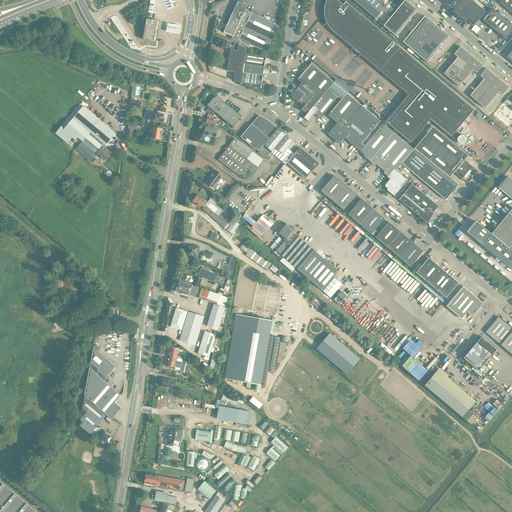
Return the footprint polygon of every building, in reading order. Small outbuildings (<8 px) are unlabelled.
[(326,21),(326,22),(327,24),(327,25),(328,26),(329,28),(330,29),(331,30),(333,32),(379,71),(400,47),(346,2),(343,5),(337,0),(326,0),(326,1),(325,2),(325,3),(325,4),(325,5),(324,6),(324,7),(324,9),(324,10),(324,11),(324,12),(324,13),(324,14),(324,15),(324,17),(324,18),(325,19),(325,20),(326,21)] [(375,0),(374,0),(352,0),(376,20),(383,11),(389,16),(392,13),(385,7),(384,8),(375,0)] [(405,0),(394,13),(383,26),(396,37),(418,10),(405,0)] [(473,27),(485,12),(471,0),(450,0),(447,5),(459,15),(457,16),(460,18),(461,17),(473,27)] [(511,0),(499,0),(498,2),(511,14),(511,0)] [(279,27),(251,14),(252,12),(246,10),(247,6),(238,2),(223,33),(233,37),(232,40),(249,48),(250,45),(267,53),(279,27)] [(483,20),(505,39),(511,30),(511,25),(492,9),(483,20)] [(403,43),(415,53),(428,63),(450,37),(425,16),(403,43)] [(155,41),(159,20),(148,18),(144,40),(155,41)] [(167,24),(166,32),(179,34),(180,26),(167,24)] [(477,31),(482,35),(486,31),(481,26),(477,31)] [(218,37),(215,43),(219,45),(218,47),(226,51),(228,48),(231,49),(227,71),(236,73),(237,75),(236,75),(236,76),(235,76),(235,77),(235,78),(235,79),(235,80),(236,80),(236,81),(237,81),(241,83),(240,84),(241,84),(241,83),(243,68),(246,54),(246,49),(234,43),(233,46),(230,44),(231,43),(230,43),(228,42),(228,41),(218,37)] [(494,43),(492,45),(499,51),(503,47),(499,43),(497,45),(494,43)] [(451,137),(457,130),(474,110),(400,47),(379,71),(408,95),(386,122),(411,143),(430,119),(451,137)] [(445,72),(444,74),(459,86),(460,85),(461,85),(473,70),(476,73),(483,65),(481,64),(473,57),(472,56),(470,55),(470,54),(462,48),(461,47),(454,54),(458,57),(445,72)] [(243,68),(241,83),(262,92),(263,93),(264,93),(265,93),(266,92),(267,92),(268,91),(268,90),(269,90),(269,89),(269,88),(269,87),(269,86),(268,84),(262,83),(266,58),(246,54),(243,68)] [(303,83),(292,96),(311,111),(329,89),(328,89),(334,82),(313,64),(299,80),(303,83)] [(499,92),(503,95),(509,87),(507,86),(499,79),(496,76),(492,73),(488,70),(487,68),(480,76),(484,79),(471,94),(470,96),(485,108),(487,107),(499,92)] [(311,111),(305,118),(309,122),(316,114),(321,119),(339,98),(329,89),(311,111)] [(335,139),(363,106),(348,94),(329,116),(338,124),(329,134),(335,139)] [(233,127),(241,117),(226,104),(222,104),(222,102),(222,101),(221,100),(220,99),(219,98),(217,98),(216,98),(214,99),(208,106),(233,127)] [(511,121),(511,110),(503,103),(493,114),(508,127),(511,121)] [(82,142),(95,152),(96,153),(104,160),(111,152),(103,146),(104,144),(106,146),(116,133),(84,105),(63,130),(60,127),(55,133),(67,143),(72,137),(75,141),(78,138),(82,142)] [(335,139),(341,144),(344,140),(345,141),(347,139),(358,148),(362,144),(361,143),(380,121),(363,106),(335,139)] [(164,118),(165,115),(153,113),(153,115),(149,114),(148,120),(164,122),(164,118)] [(260,150),(265,145),(278,129),(269,121),(260,115),(242,137),(257,149),(258,148),(260,150)] [(214,124),(220,126),(221,122),(214,117),(214,118),(208,117),(207,123),(214,124)] [(214,124),(207,123),(208,123),(207,127),(206,127),(206,130),(205,130),(204,132),(205,132),(205,134),(215,135),(216,129),(213,128),(214,125),(220,126),(214,124)] [(370,162),(394,133),(384,125),(361,151),(366,155),(365,158),(370,162)] [(415,149),(450,178),(454,173),(462,179),(472,167),(465,161),(469,156),(434,127),(415,149)] [(278,129),(265,145),(273,152),(276,148),(286,156),(296,144),(278,129)] [(463,144),(464,144),(465,143),(466,142),(466,141),(466,140),(466,139),(466,138),(465,138),(465,137),(464,136),(463,136),(457,130),(451,137),(457,142),(458,142),(458,143),(459,143),(459,144),(460,144),(461,145),(462,145),(463,144)] [(394,170),(396,172),(402,164),(414,150),(394,133),(370,162),(375,165),(377,165),(386,172),(386,175),(388,177),(394,170)] [(248,172),(253,164),(247,159),(252,152),(234,138),(218,160),(243,179),(248,172)] [(75,150),(90,162),(97,154),(82,142),(75,150)] [(258,153),(266,159),(270,153),(263,147),(258,153)] [(295,155),(288,163),(307,179),(316,168),(317,169),(320,164),(303,149),(300,147),(295,155)] [(414,150),(402,164),(446,201),(459,186),(450,178),(415,149),(414,150)] [(281,159),(273,152),(272,152),(271,152),(280,160),(281,159)] [(394,170),(388,177),(388,178),(390,180),(386,185),(386,186),(386,187),(388,189),(388,190),(388,191),(395,197),(408,181),(396,172),(394,170)] [(211,177),(207,182),(211,185),(209,187),(216,193),(226,181),(222,178),(223,176),(217,171),(214,174),(211,177)] [(333,201),(346,186),(335,176),(322,191),(333,201)] [(511,179),(508,177),(499,188),(511,199),(511,179)] [(427,222),(439,207),(413,185),(400,200),(427,222)] [(278,206),(286,197),(273,186),(265,195),(278,206)] [(346,186),(333,201),(345,211),(358,196),(346,186)] [(295,188),(287,197),(291,200),(295,196),(296,197),(300,193),(295,188)] [(202,209),(224,228),(232,234),(239,224),(234,221),(234,220),(233,219),(233,220),(232,219),(232,218),(231,218),(234,214),(225,208),(212,197),(207,203),(198,195),(193,201),(200,208),(203,203),(205,205),(202,209)] [(361,225),(374,209),(362,199),(349,215),(361,225)] [(374,209),(361,225),(372,234),(385,219),(374,209)] [(511,209),(492,234),(511,251),(511,209)] [(261,238),(277,219),(267,211),(251,230),(261,238)] [(492,234),(476,222),(467,232),(483,245),(492,234)] [(295,232),(293,230),(295,228),(293,226),(291,228),(286,223),(278,233),(287,241),(286,243),(288,245),(280,255),(322,291),(338,273),(294,234),(295,232)] [(399,258),(413,242),(390,223),(376,238),(399,258)] [(511,251),(492,234),(483,245),(511,269),(511,251)] [(247,253),(246,255),(268,271),(272,265),(250,249),(250,250),(248,248),(250,246),(244,242),(240,248),(247,253)] [(413,242),(399,258),(411,267),(424,252),(413,242)] [(198,252),(199,247),(189,246),(187,255),(196,256),(197,252),(198,252)] [(426,281),(439,266),(429,258),(416,273),(426,281)] [(439,266),(426,281),(436,289),(448,274),(439,266)] [(195,297),(201,279),(202,279),(202,278),(222,286),(221,289),(226,291),(231,280),(217,275),(217,274),(201,268),(197,278),(197,277),(193,287),(191,286),(192,285),(179,281),(175,291),(188,296),(188,295),(195,297)] [(448,274),(436,289),(446,298),(459,283),(448,274)] [(334,278),(323,291),(331,298),(342,284),(334,278)] [(467,312),(472,316),(483,303),(463,286),(447,306),(462,319),(467,312)] [(198,298),(213,304),(216,304),(224,307),(227,298),(202,289),(198,298)] [(341,291),(333,300),(339,305),(347,296),(341,291)] [(314,299),(309,305),(315,310),(318,307),(320,309),(322,306),(314,299)] [(213,304),(207,325),(219,329),(225,308),(213,304)] [(181,330),(187,311),(176,308),(170,327),(181,330)] [(401,365),(423,381),(438,361),(440,363),(466,329),(448,315),(450,313),(444,308),(433,323),(451,337),(442,349),(429,339),(421,349),(415,345),(401,365)] [(195,346),(204,317),(188,312),(179,341),(195,346)] [(225,379),(256,385),(255,392),(259,393),(260,386),(272,321),(236,315),(225,379)] [(511,354),(511,328),(498,317),(485,332),(511,354)] [(430,336),(434,340),(441,331),(436,327),(430,336)] [(216,335),(206,332),(204,331),(197,354),(209,358),(216,335)] [(316,348),(346,373),(359,358),(329,332),(316,348)] [(265,387),(274,336),(270,336),(261,386),(265,387)] [(481,337),(463,358),(478,371),(497,350),(481,337)] [(94,347),(85,395),(112,419),(122,408),(115,402),(121,395),(107,383),(110,380),(107,377),(116,367),(94,347)] [(185,353),(184,353),(179,352),(179,350),(170,348),(169,355),(168,357),(166,365),(175,367),(180,368),(180,372),(183,373),(186,362),(183,361),(183,362),(182,362),(177,361),(177,358),(178,356),(184,357),(183,358),(186,359),(186,360),(188,360),(189,356),(187,356),(187,355),(185,353)] [(445,376),(442,373),(443,371),(439,370),(438,370),(431,377),(432,378),(425,386),(462,417),(475,401),(446,376),(446,375),(445,376)] [(173,390),(176,381),(164,378),(162,387),(173,390)] [(245,397),(257,407),(260,405),(248,394),(245,397)] [(219,408),(220,405),(226,406),(227,403),(236,405),(238,399),(223,395),(222,400),(218,399),(216,407),(219,408)] [(81,423),(80,425),(95,438),(98,434),(94,431),(107,415),(85,397),(79,422),(81,423)] [(217,419),(244,424),(250,425),(251,417),(249,412),(246,412),(219,407),(217,419)] [(477,418),(468,410),(462,417),(471,425),(477,418)] [(219,441),(222,426),(216,425),(212,449),(221,450),(222,446),(220,445),(220,441),(219,441)] [(289,447),(276,436),(279,432),(270,425),(266,430),(274,438),(271,442),(284,453),(289,447)] [(170,427),(167,445),(172,446),(173,440),(181,441),(183,429),(171,427),(170,427)] [(197,429),(195,439),(209,441),(211,431),(197,429)] [(231,440),(232,430),(225,429),(224,439),(231,440)] [(100,440),(105,443),(104,445),(107,447),(109,445),(114,437),(108,434),(108,432),(106,431),(104,432),(103,435),(100,440)] [(253,434),(251,445),(258,446),(260,435),(253,434)] [(238,463),(255,470),(260,458),(253,455),(252,456),(245,453),(247,447),(227,439),(224,446),(241,453),(241,455),(234,453),(232,459),(238,461),(238,463)] [(165,454),(164,459),(171,459),(171,448),(164,447),(163,454),(165,454)] [(275,461),(281,455),(272,447),(266,453),(275,461)] [(204,450),(202,455),(221,463),(222,460),(220,459),(221,457),(204,450)] [(195,458),(197,458),(198,451),(187,451),(186,466),(194,466),(195,458)] [(207,473),(213,460),(200,454),(194,467),(207,473)] [(265,467),(269,470),(275,462),(271,459),(265,467)] [(214,473),(219,479),(230,469),(225,463),(214,473)] [(144,483),(181,490),(182,480),(146,473),(144,483)] [(187,478),(185,491),(192,492),(194,479),(187,478)] [(37,511),(0,480),(0,511),(37,511)] [(208,500),(216,490),(205,481),(197,490),(208,500)] [(233,498),(240,499),(242,485),(235,484),(233,498)] [(216,494),(205,511),(216,511),(219,509),(221,510),(224,505),(223,504),(225,500),(224,500),(226,497),(219,492),(216,495),(216,494)] [(172,504),(173,497),(155,493),(154,500),(172,504)]
